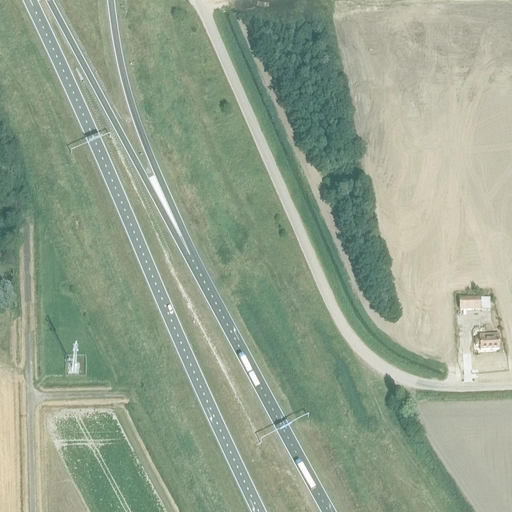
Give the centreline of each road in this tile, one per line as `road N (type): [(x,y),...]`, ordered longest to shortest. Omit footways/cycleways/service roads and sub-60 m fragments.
road 1 (trunk): [(34,0),(259,511)]
road 2 (unclassified): [(511,385),(422,383),(363,354),(325,292),(199,0)]
road 3 (trunk): [(189,255),(46,0)]
road 4 (trunk): [(327,511),(189,255)]
road 5 (trunk): [(189,255),(125,88),(109,0)]
road 6 (unclassified): [(30,395),(27,213)]
